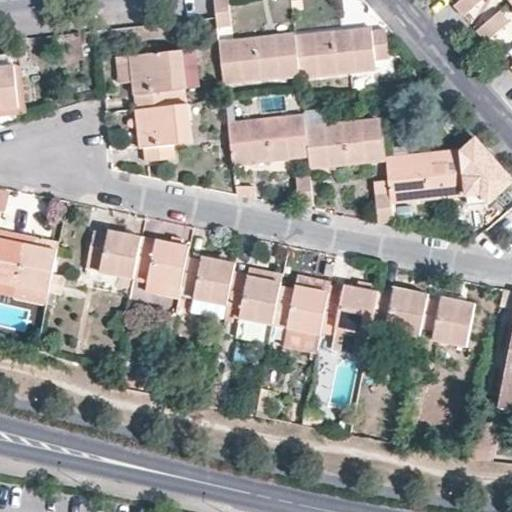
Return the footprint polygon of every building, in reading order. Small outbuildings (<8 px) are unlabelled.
[(213,0),(215,15),(216,25),(230,23),(226,0),(213,0)] [(480,0),(457,0),(453,3),(463,14),(480,0)] [(508,21),(500,10),(477,29),(487,41),(508,21)] [(502,52),(511,41),(511,23),(492,42),(502,52)] [(295,33),(299,74),(299,76),(375,68),(374,58),(387,57),(383,27),(371,29),(370,25),(295,33)] [(98,28),(83,30),(85,40),(99,38),(98,28)] [(299,74),(295,33),(295,31),(218,40),(223,82),(299,74)] [(194,47),(181,48),(185,86),(198,85),(194,47)] [(181,48),(129,54),(132,79),(134,92),(137,92),(139,108),(184,103),(182,87),(185,86),(181,48)] [(0,65),(12,64),(6,52),(0,53),(0,65)] [(132,79),(129,54),(115,55),(118,81),(132,79)] [(16,105),(0,107),(0,114),(26,111),(20,64),(12,64),(16,105)] [(0,107),(16,105),(12,64),(0,65),(0,107)] [(187,103),(184,103),(139,108),(134,108),(139,146),(144,146),(145,159),(173,156),(172,142),(191,140),(187,103)] [(305,124),(304,112),(227,121),(232,162),(253,160),(288,156),(308,154),(305,124)] [(386,158),(382,116),(305,124),(308,154),(310,167),(386,158)] [(460,150),(386,158),(389,179),(391,199),(465,191),(463,181),(479,179),(475,150),(461,152),(460,150)] [(289,163),(288,156),(253,160),(254,172),(278,171),(277,165),(289,163)] [(314,203),(311,175),(295,176),(298,206),(314,203)] [(391,199),(389,179),(374,181),(379,220),(393,218),(391,199)] [(0,210),(6,211),(10,192),(0,189),(0,210)] [(0,237),(57,249),(59,240),(0,228),(0,290),(46,300),(48,290),(0,279),(0,237)] [(134,276),(142,239),(142,235),(108,228),(108,233),(94,229),(88,257),(101,259),(100,269),(134,276)] [(0,279),(48,290),(57,249),(0,237),(0,279)] [(158,242),(142,239),(134,276),(147,278),(182,285),(188,255),(190,245),(159,238),(158,242)] [(202,258),(188,255),(182,285),(180,294),(196,297),(228,303),(234,274),(237,261),(203,255),(202,258)] [(251,266),(249,274),(283,280),(284,274),(251,266)] [(249,277),(234,274),(228,303),(226,316),(231,317),(233,314),(274,323),(282,284),(283,280),(249,274),(249,277)] [(298,274),(296,283),(330,290),(331,284),(332,280),(298,274)] [(182,285),(147,278),(145,289),(179,296),(180,294),(182,285)] [(296,286),(282,284),(274,323),(288,326),(321,333),(330,290),(296,283),(296,286)] [(331,284),(330,290),(321,333),(329,334),(331,324),(339,326),(371,333),(380,290),(347,284),(346,287),(331,284)] [(395,289),(380,286),(380,290),(371,333),(369,342),(383,344),(386,328),(421,335),(423,326),(429,296),(430,293),(396,286),(395,289)] [(429,296),(423,326),(435,329),(433,338),(467,344),(474,302),(442,296),(442,299),(429,296)] [(228,303),(196,297),(194,309),(226,316),(228,303)] [(317,350),(321,333),(288,326),(284,344),(317,350)] [(369,342),(371,333),(339,326),(335,347),(367,353),(369,342)] [(511,348),(501,402),(507,404),(506,407),(511,408),(511,348)] [(247,364),(246,370),(255,372),(256,366),(247,364)] [(175,377),(163,374),(161,387),(172,389),(175,377)] [(212,383),(207,404),(216,406),(221,384),(212,383)] [(274,390),(260,388),(257,407),(270,410),(274,390)] [(243,398),(240,411),(250,413),(253,400),(243,398)] [(306,408),(303,423),(320,427),(323,412),(306,408)]
